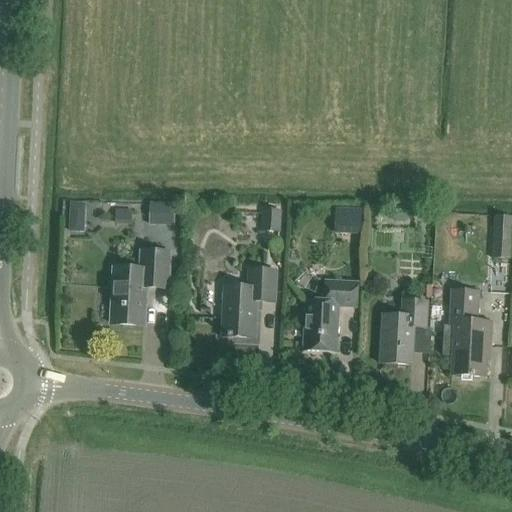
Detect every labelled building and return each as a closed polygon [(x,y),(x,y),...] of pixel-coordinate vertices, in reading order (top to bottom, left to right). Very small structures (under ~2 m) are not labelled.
[(280,234),(281,210),(262,209),(261,233),(280,234)] [(131,212),(116,211),(116,234),(131,234),(131,212)] [(511,219),(494,219),(492,261),(510,262),(511,221),(511,219)] [(167,289),(169,255),(142,254),(141,272),(114,271),(111,325),(144,326),(145,296),(143,296),(144,288),(167,289)] [(274,304),(276,272),(249,271),(248,289),(225,288),(222,339),(232,339),(254,340),(256,303),(274,304)] [(356,309),(357,285),(325,283),(324,303),(306,302),(303,352),(335,353),(338,308),(356,309)] [(489,353),(491,324),(477,323),(478,293),(452,292),(450,328),(455,328),(452,377),(485,379),(486,353),(489,353)] [(426,331),(428,305),(403,304),(402,319),(384,318),(381,366),(413,368),(415,331),(426,331)]
